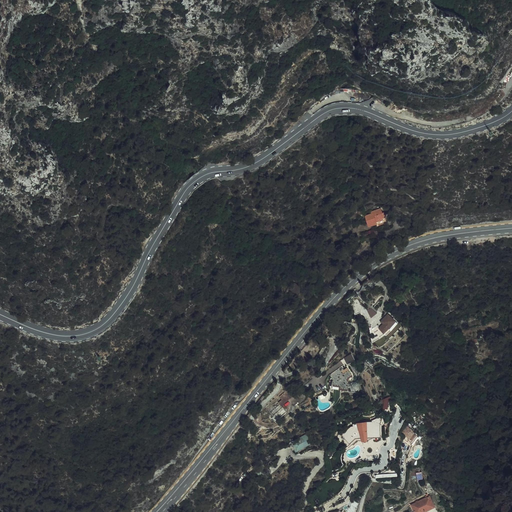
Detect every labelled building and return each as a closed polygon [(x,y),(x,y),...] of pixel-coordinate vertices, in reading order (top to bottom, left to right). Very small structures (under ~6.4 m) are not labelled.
[(365,220),(374,217),(374,215),(377,214),(377,212),(382,211),(380,206),(379,206),(378,202),(367,205),(368,207),(362,209),(365,220)] [(297,293),(302,286),(293,281),(289,289),(297,293)] [(383,322),(378,326),(382,330),(389,324),(393,319),(389,316),(387,317),(384,320),(383,322)] [(389,324),(382,330),(383,331),(386,329),(391,324),(394,320),(393,319),(389,324)] [(350,358),(349,358),(346,353),(339,357),(343,363),(346,361),(350,358)] [(337,365),(328,372),(328,373),(332,378),(329,383),(338,383),(338,386),(345,387),(346,380),(344,380),(345,375),(349,372),(346,367),(341,370),(337,365)] [(287,386),(277,395),(280,398),(277,401),(279,403),(292,391),(287,386)] [(369,434),(377,434),(378,433),(377,422),(372,420),(358,420),(350,423),(351,424),(349,426),(348,425),(340,433),(347,441),(348,440),(352,437),(353,436),(359,433),(359,436),(361,436),(365,436),(364,435),(369,434)] [(398,430),(403,434),(405,431),(408,427),(407,426),(404,423),(403,423),(398,430)] [(403,434),(401,437),(403,439),(405,437),(406,438),(408,440),(410,438),(413,434),(411,430),(408,427),(405,431),(403,434)] [(291,441),(296,451),(313,443),(308,433),(291,441)] [(377,435),(377,434),(369,434),(364,435),(365,436),(361,436),(359,436),(359,433),(353,436),(352,437),(348,440),(347,441),(349,443),(350,444),(355,440),(358,439),(361,439),(365,438),(369,437),(372,436),(377,435)] [(360,441),(360,443),(361,451),(373,451),(374,448),(376,441),(375,441),(360,441)] [(413,501),(408,503),(411,509),(412,511),(417,511),(418,511),(430,506),(431,505),(426,494),(413,501)]
